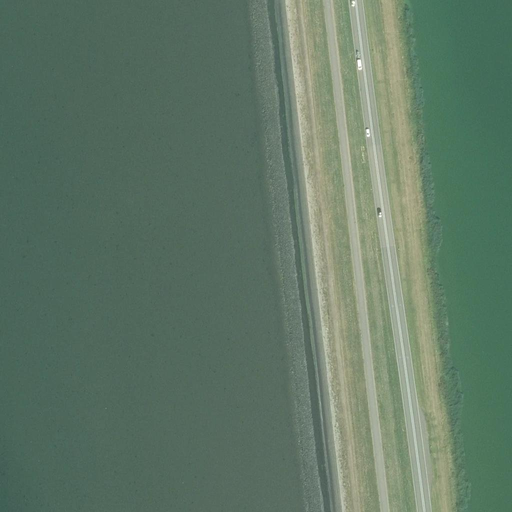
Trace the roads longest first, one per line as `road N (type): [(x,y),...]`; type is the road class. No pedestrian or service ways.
road 1 (trunk): [(423,511),(355,0)]
road 2 (unclassified): [(383,511),(329,0)]
